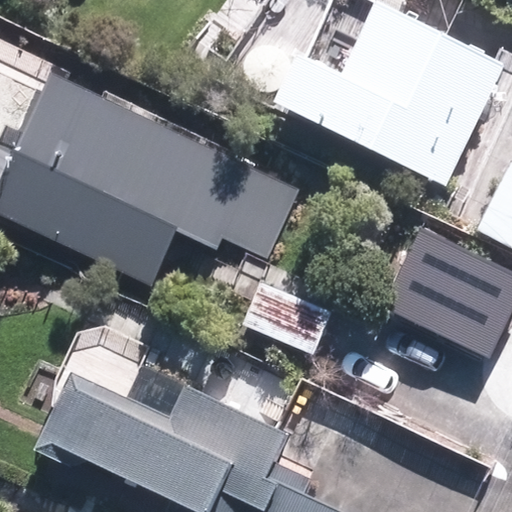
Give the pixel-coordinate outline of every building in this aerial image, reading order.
[(446,191),(503,70),(376,11),(340,88),(293,66),(272,111),(446,191)] [(266,262),(297,193),(51,81),(0,192),(0,222),(152,291),(178,235),(220,254),(225,244),(266,262)] [(477,233),(511,250),(511,169),(509,168),(477,233)] [(485,254),(421,224),(379,317),(443,346),(485,254)] [(263,289),(247,328),(321,359),(338,320),(263,289)] [(337,511),(304,497),(310,483),(275,466),(287,440),(184,392),(169,423),(72,378),(35,457),(68,472),(72,463),(176,511),(337,511)]
